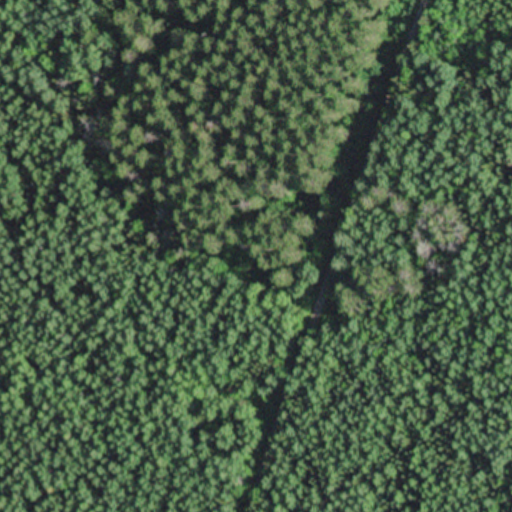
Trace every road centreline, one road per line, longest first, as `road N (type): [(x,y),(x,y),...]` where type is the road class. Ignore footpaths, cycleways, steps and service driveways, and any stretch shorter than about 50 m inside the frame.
road 1 (residential): [(249,511),(427,0)]
road 2 (residential): [(327,289),(511,296)]
